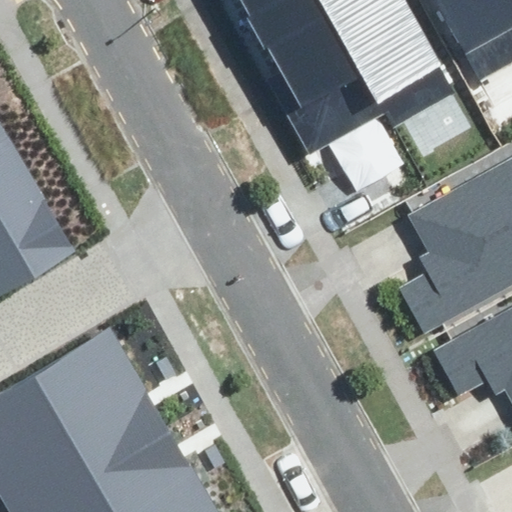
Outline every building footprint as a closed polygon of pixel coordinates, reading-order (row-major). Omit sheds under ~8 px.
[(257,0),(309,88),(361,58),(395,117),(455,82),(406,0),(257,0)] [(511,0),(424,0),(466,70),(511,43),(511,0)] [(0,285),(77,241),(0,110),(0,285)] [(378,248),(412,309),(511,253),(511,134),(394,201),(410,229),(378,248)] [(511,283),(417,336),(452,398),(485,379),(501,408),(511,401),(511,283)] [(165,414),(106,316),(0,379),(0,487),(11,506),(165,414)] [(223,511),(224,511),(165,414),(11,506),(14,511),(223,511)]
